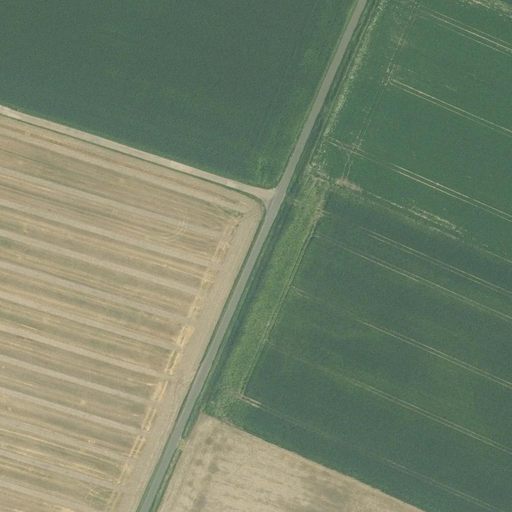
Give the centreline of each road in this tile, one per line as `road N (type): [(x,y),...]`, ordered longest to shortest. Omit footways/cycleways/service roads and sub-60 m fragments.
road 1 (unclassified): [(144,511),(363,0)]
road 2 (track): [(277,199),(0,98)]
